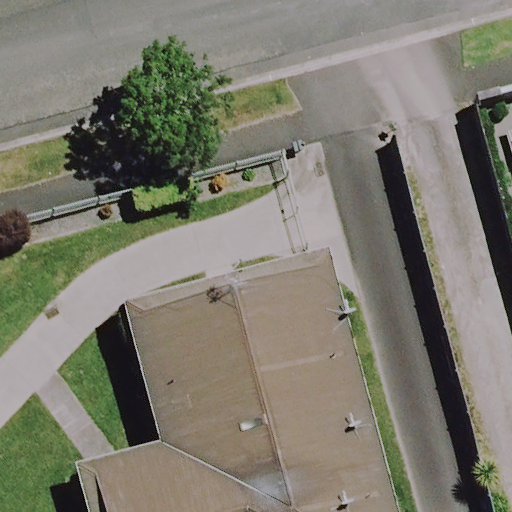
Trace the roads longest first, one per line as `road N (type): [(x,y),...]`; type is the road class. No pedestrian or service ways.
road 1 (unknown): [(327,0),(441,511)]
road 2 (residential): [(125,0),(0,32)]
